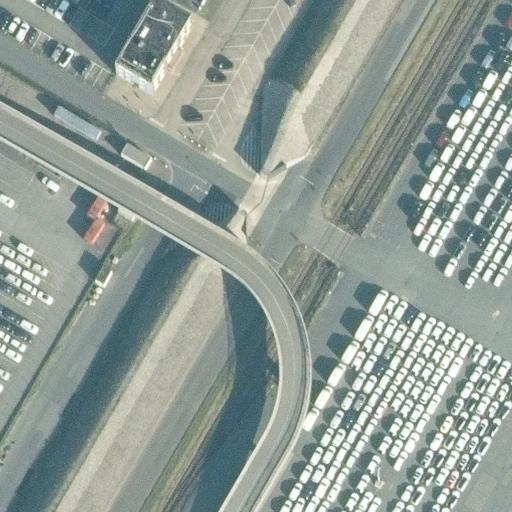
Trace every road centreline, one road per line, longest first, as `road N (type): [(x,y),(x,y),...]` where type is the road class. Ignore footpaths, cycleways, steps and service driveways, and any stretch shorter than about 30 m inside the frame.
road 1 (unclassified): [(0,125),(232,266),(278,310),(295,371),(294,403),(241,511)]
road 2 (unclassified): [(0,504),(197,166)]
road 3 (unclassified): [(511,343),(292,221)]
road 4 (unclassified): [(0,49),(197,166)]
road 5 (unclassified): [(197,166),(300,0)]
